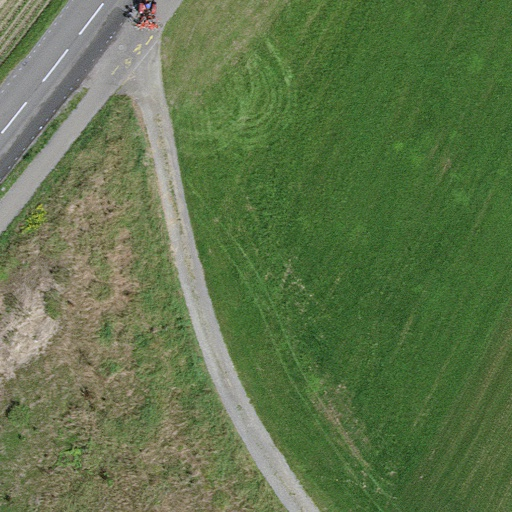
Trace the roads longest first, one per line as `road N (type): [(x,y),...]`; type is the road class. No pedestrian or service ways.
road 1 (track): [(306,511),(247,426),(205,321),(158,119),(104,4)]
road 2 (tertiary): [(107,0),(0,137)]
